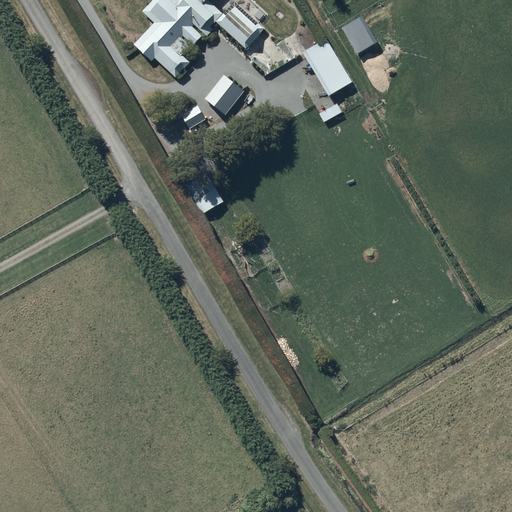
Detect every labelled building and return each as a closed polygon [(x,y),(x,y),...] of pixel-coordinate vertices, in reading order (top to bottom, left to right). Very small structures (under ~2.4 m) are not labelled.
[(152,0),(142,13),(154,23),(133,46),(151,62),(153,59),(176,79),(189,63),(171,47),(179,39),(191,50),(202,37),(192,28),(194,26),(207,38),(214,30),(211,27),(213,25),(244,52),(266,27),(259,22),(256,26),(234,7),(226,16),(207,0),(152,0)] [(351,85),(324,40),(307,51),(296,32),(283,39),(295,59),(302,54),(328,98),(351,85)] [(225,115),(243,91),(223,77),(206,100),(225,115)] [(207,119),(196,104),(179,116),(189,131),(207,119)] [(341,114),(336,105),(317,115),(322,125),(341,114)] [(223,203),(207,178),(186,191),(201,216),(223,203)]
